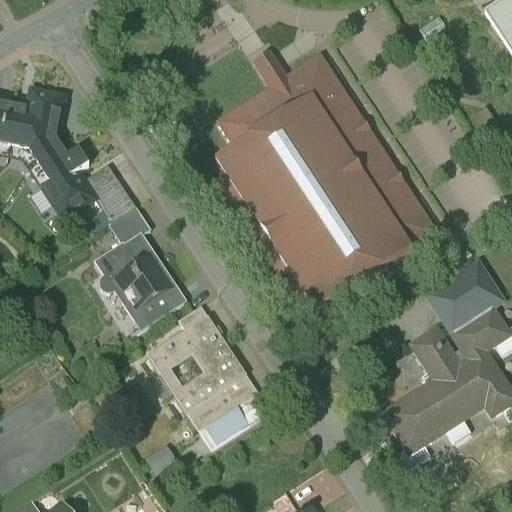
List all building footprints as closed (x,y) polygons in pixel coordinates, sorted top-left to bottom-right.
[(511,0),(508,0),(484,16),(511,59),(511,0)] [(285,83),(280,74),(271,80),(263,85),(269,94),(216,129),(233,155),(214,168),(225,185),(207,197),(286,316),(303,304),(315,321),(437,240),(319,60),(285,83)] [(93,204),(54,142),(61,104),(31,98),(27,118),(0,112),(0,149),(30,156),(61,205),(54,210),(63,224),(93,204)] [(483,140),(497,133),(488,113),(473,120),(483,140)] [(135,215),(115,183),(97,195),(103,205),(97,209),(111,230),(135,215)] [(111,230),(109,232),(121,251),(123,253),(138,243),(149,236),(135,215),(111,230)] [(138,243),(123,253),(121,251),(98,266),(108,280),(102,284),(100,287),(99,291),(100,295),(102,298),(106,300),(109,301),(113,300),(115,300),(118,300),(120,301),(123,303),(144,335),(185,309),(174,292),(171,293),(156,271),(149,275),(145,268),(152,264),(138,243)] [(423,300),(451,342),(466,332),(465,331),(491,314),(493,317),(508,307),(479,263),(423,300)] [(200,313),(177,328),(183,338),(206,323),(200,313)] [(390,434),(404,456),(399,460),(409,475),(429,462),(423,453),(434,445),(433,443),(444,436),(453,449),(470,439),(461,425),(471,418),(470,416),(481,409),(491,424),(503,416),(508,425),(511,423),(511,399),(485,358),(495,351),(502,361),(511,353),(511,333),(506,336),(493,317),(491,314),(465,331),(466,332),(451,342),(460,356),(452,361),(435,334),(409,352),(427,379),(421,384),(427,393),(412,403),(411,401),(386,418),(394,431),(390,434)] [(183,338),(147,362),(211,459),(249,434),(236,415),(228,403),(250,389),(206,323),(183,338)] [(250,389),(228,403),(236,415),(258,401),(250,389)] [(258,401),(236,415),(249,434),(271,420),(258,401)] [(146,464),(156,481),(178,468),(168,451),(146,464)]
